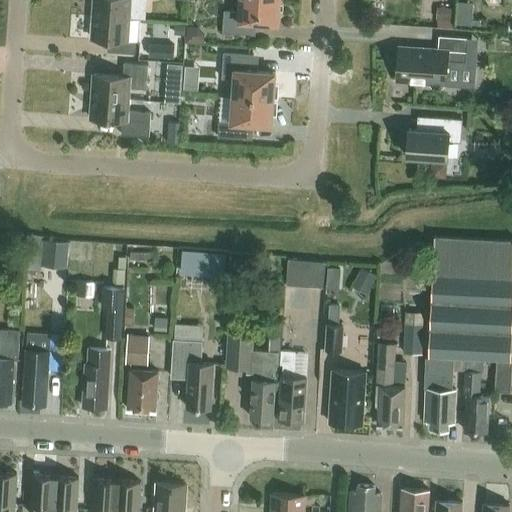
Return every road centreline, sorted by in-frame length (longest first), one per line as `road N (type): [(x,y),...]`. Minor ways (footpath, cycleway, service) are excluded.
road 1 (residential): [(326,0),(316,153),(305,175),(276,182),(24,161),(9,132),(17,0)]
road 2 (tertiary): [(511,467),(222,450)]
road 3 (tertiary): [(222,450),(0,435)]
